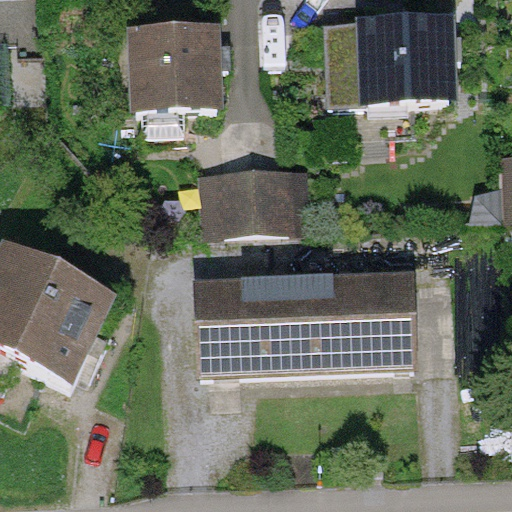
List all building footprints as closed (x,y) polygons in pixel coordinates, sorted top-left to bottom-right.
[(457,30),(326,34),(329,121),(460,117),(457,30)] [(222,38),(126,42),(129,127),(225,123),(222,38)] [(308,178),(197,182),(199,247),(311,243),(308,178)] [(0,361),(71,397),(112,315),(0,259),(0,361)] [(409,293),(201,300),(204,384),(412,377),(409,293)]
